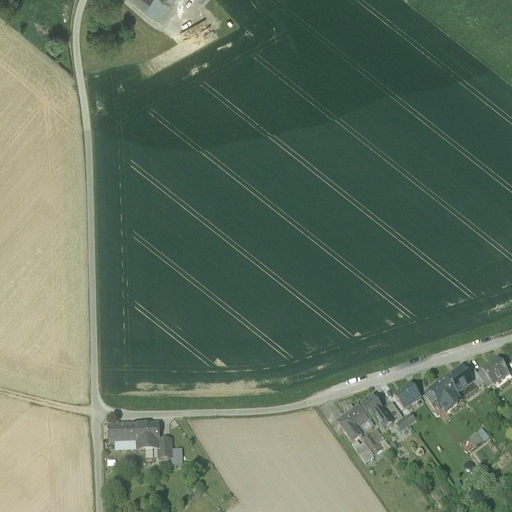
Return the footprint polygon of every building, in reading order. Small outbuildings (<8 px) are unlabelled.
[(132,0),(157,20),(173,0),(132,0)] [(498,360),(482,372),(482,373),(489,382),(493,387),(509,375),(498,360)] [(469,366),(464,370),(472,381),(478,377),(477,376),(469,366)] [(446,380),(457,396),(474,384),(472,381),(464,370),(462,368),(446,380)] [(489,382),(482,373),(477,376),(478,377),(484,386),(489,382)] [(457,396),(446,380),(429,393),(430,394),(438,404),(440,408),(440,407),(457,396)] [(410,386),(394,398),(404,411),(420,399),(410,386)] [(438,404),(430,394),(425,397),(433,408),(438,404)] [(460,400),(457,396),(440,407),(446,415),(457,406),(456,404),(460,400)] [(373,399),(360,408),(370,422),(375,419),(384,432),(392,426),(373,399)] [(408,428),(404,421),(392,406),(387,409),(398,425),(396,427),(401,433),(408,428)] [(370,422),(360,408),(354,413),(350,416),(346,419),(351,426),(342,432),(352,447),(357,444),(362,440),(361,439),(356,432),(367,424),(370,422)] [(411,416),(404,421),(408,428),(416,423),(411,416)] [(351,426),(346,419),(337,425),(342,432),(351,426)] [(373,431),(367,424),(356,432),(361,439),(373,431)] [(150,451),(150,426),(108,427),(109,445),(116,445),(137,444),(137,452),(146,452),(150,451)] [(159,426),(150,426),(150,451),(159,451),(159,443),(159,426)] [(388,448),(377,432),(363,442),(374,458),(388,448)] [(479,441),(473,445),(476,450),(482,445),(479,441)] [(171,442),(159,443),(159,451),(159,460),(172,460),(172,467),(182,467),(182,452),(171,452),(171,442)] [(137,444),(116,445),(116,453),(137,452),(137,444)] [(357,444),(352,447),(358,457),(352,461),(359,470),(373,460),(364,447),(361,449),(357,444)] [(150,451),(146,452),(146,461),(159,460),(159,451),(150,451)] [(404,498),(409,506),(414,503),(408,495),(404,498)] [(423,511),(425,511),(428,510),(425,505),(424,505),(422,501),(417,504),(423,511)]
